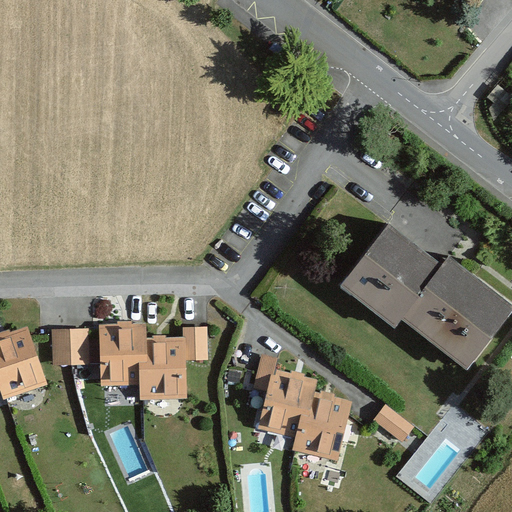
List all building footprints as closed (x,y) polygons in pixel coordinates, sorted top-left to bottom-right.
[(445,267),(392,225),(347,281),(396,320),(404,311),(469,364),(511,309),(511,303),(453,256),(445,267)] [(145,324),(103,324),(104,379),(144,378),(144,396),(187,395),(186,357),(208,356),(207,327),(187,327),(187,338),(145,339),(145,324)] [(0,381),(1,382),(5,395),(45,381),(26,328),(0,336),(0,381)] [(86,329),(55,329),(56,361),(86,361),(86,329)] [(279,358),(266,355),(258,384),(272,388),(263,424),(302,434),(299,445),(338,455),(352,401),(314,391),(317,380),(276,369),(279,358)] [(414,425),(387,405),(377,418),(404,438),(414,425)]
